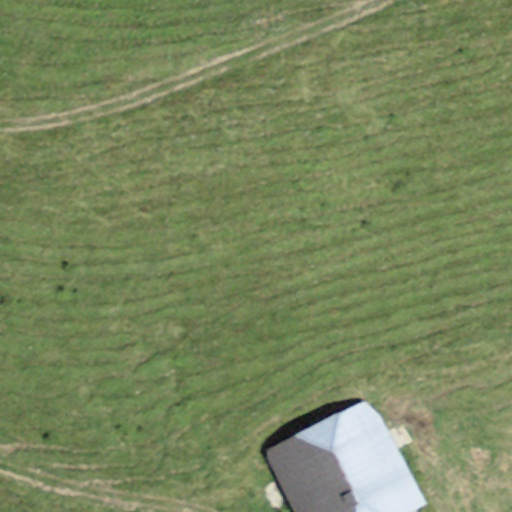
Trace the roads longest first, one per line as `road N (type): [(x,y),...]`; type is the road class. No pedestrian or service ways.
road 1 (track): [(388,0),(96,113),(0,127)]
road 2 (track): [(0,458),(96,496),(206,511)]
